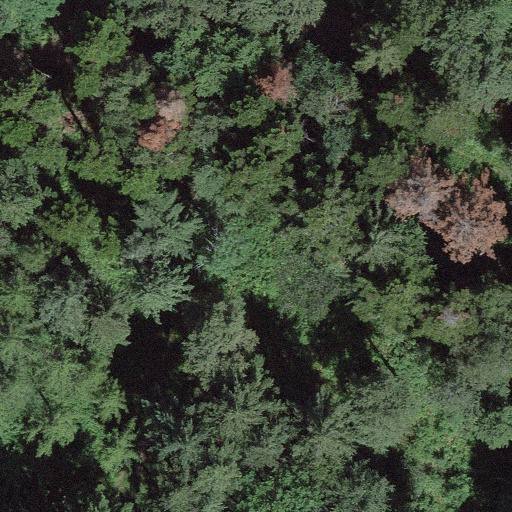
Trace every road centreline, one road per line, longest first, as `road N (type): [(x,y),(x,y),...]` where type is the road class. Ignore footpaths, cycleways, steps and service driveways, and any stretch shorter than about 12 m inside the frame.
road 1 (track): [(0,31),(87,19),(203,22),(313,65),(511,173)]
road 2 (track): [(134,511),(205,131),(197,0)]
